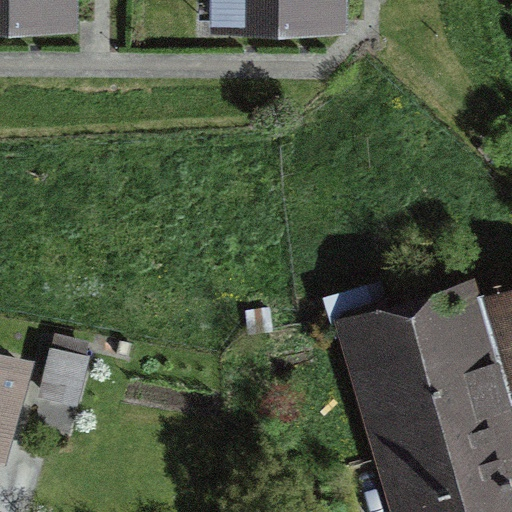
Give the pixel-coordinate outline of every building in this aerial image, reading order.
[(0,0),(0,16),(63,17),(62,0),(0,0)] [(333,0),(222,0),(223,19),(333,19),(333,0)] [(401,466),(414,511),(511,511),(511,434),(501,438),(453,268),(414,276),(423,307),(360,325),(392,435),(384,437),(393,469),(401,466)] [(511,335),(511,291),(500,295),(511,335)] [(52,351),(43,390),(72,397),(81,359),(52,351)] [(0,421),(2,416),(13,419),(29,369),(0,361),(0,421)]
